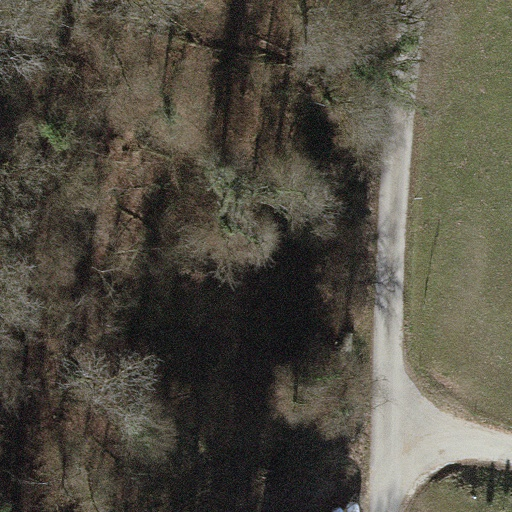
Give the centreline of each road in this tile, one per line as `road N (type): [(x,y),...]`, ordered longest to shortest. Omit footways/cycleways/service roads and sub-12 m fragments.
road 1 (track): [(386,511),(371,399),(426,0)]
road 2 (track): [(511,451),(371,399)]
